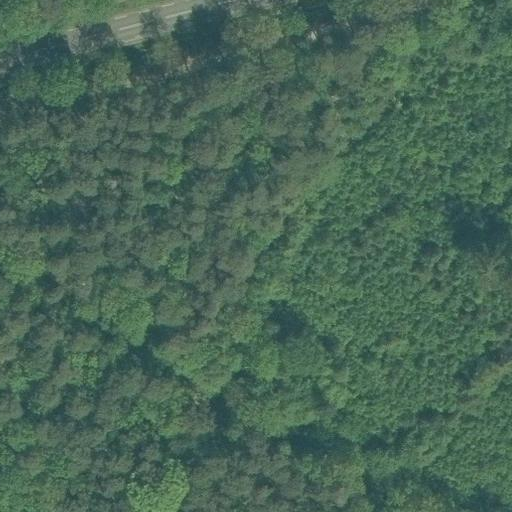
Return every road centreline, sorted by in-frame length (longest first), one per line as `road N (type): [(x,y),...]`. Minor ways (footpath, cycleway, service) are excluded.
road 1 (track): [(412,0),(198,379),(167,511)]
road 2 (track): [(198,379),(419,511)]
road 3 (primary): [(0,61),(236,0)]
